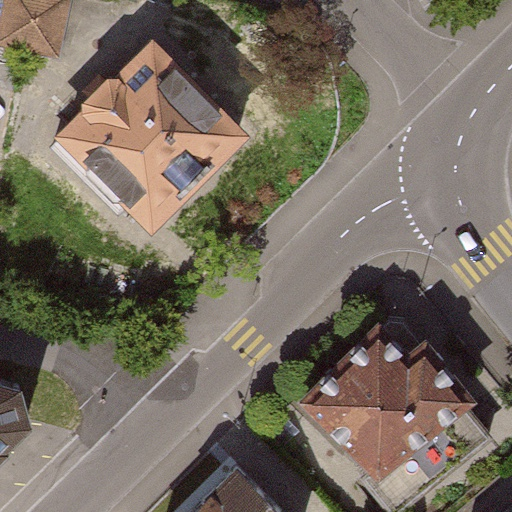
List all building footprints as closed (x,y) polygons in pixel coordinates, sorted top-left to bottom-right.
[(71,0),(5,0),(0,27),(0,51),(60,63),(71,0)] [(238,136),(135,40),(42,138),(146,235),(238,136)] [(398,354),(360,314),(271,397),(362,494),(468,395),(415,339),(398,354)] [(0,447),(28,419),(19,382),(0,377),(0,447)] [(264,511),(224,472),(183,511),(264,511)]
